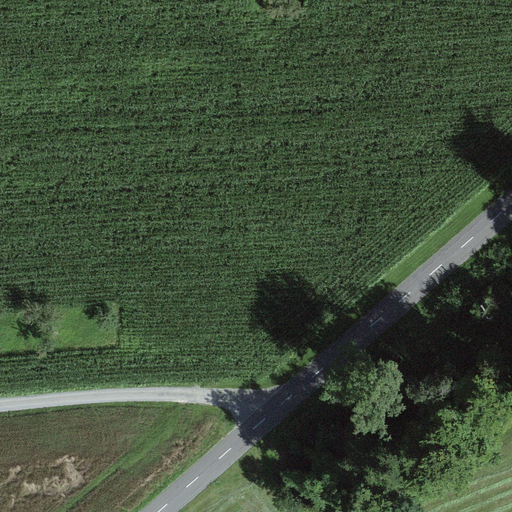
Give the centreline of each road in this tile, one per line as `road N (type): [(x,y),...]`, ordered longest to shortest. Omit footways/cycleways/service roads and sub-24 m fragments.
road 1 (tertiary): [(511,206),(162,511)]
road 2 (track): [(274,415),(230,399),(160,394),(0,405)]
